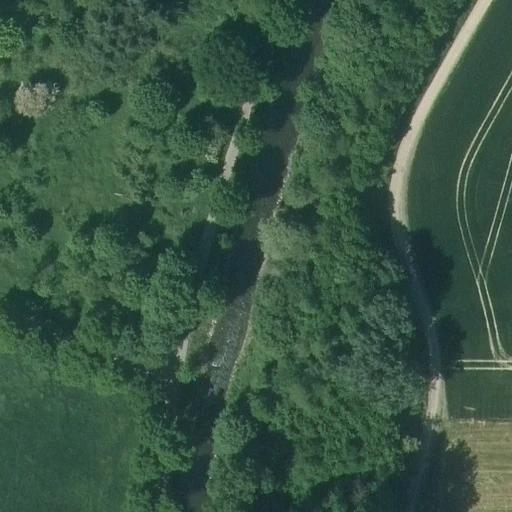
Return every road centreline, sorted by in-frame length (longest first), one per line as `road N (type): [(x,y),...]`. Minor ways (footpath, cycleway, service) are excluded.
road 1 (track): [(413,511),(441,396),(439,353),(398,218),(425,132),(497,0)]
road 2 (track): [(182,393),(212,264),(298,0)]
road 3 (track): [(182,393),(0,317)]
road 4 (track): [(166,511),(182,393)]
